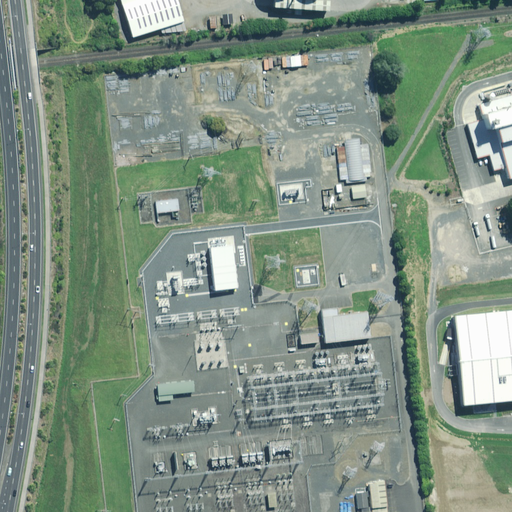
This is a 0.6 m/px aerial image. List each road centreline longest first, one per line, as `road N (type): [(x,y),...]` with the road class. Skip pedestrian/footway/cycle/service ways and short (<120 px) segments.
road 1 (primary): [(14,0),(34,208),(25,375),(4,511)]
road 2 (primary): [(0,402),(13,204),(0,54)]
road 3 (unclassified): [(511,301),(433,314),(438,405),(461,426),(511,430)]
road 4 (unknown): [(511,74),(466,89),(455,102),(469,181)]
